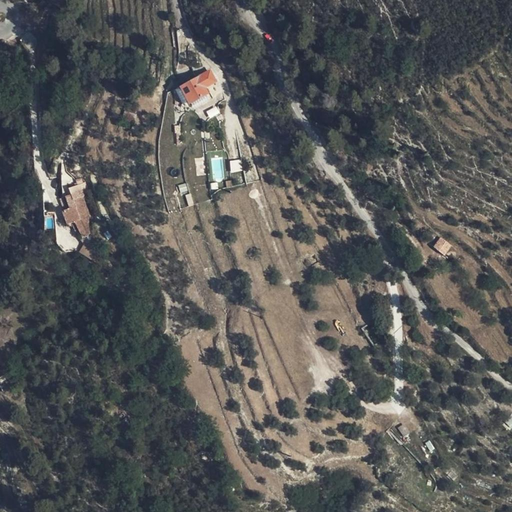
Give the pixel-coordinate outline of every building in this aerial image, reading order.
[(202,85),(186,97),(187,98),(195,108),(198,113),(214,101),(207,91),(218,80),(213,73),(200,81),(202,85)] [(195,108),(187,98),(182,102),(191,112),(195,108)] [(195,136),(191,137),(198,156),(201,152),(195,136)] [(212,180),(223,180),(223,157),(211,158),(212,180)] [(178,185),(180,194),(187,192),(185,183),(178,185)] [(79,192),(68,196),(70,201),(66,202),(70,215),(64,217),(69,229),(90,222),(79,192)] [(442,233),(435,243),(445,250),(448,247),(453,240),(442,233)] [(96,263),(101,255),(84,244),(79,251),(96,263)] [(0,383),(13,378),(8,366),(0,369),(0,383)] [(395,422),(391,425),(396,435),(402,433),(395,422)]
